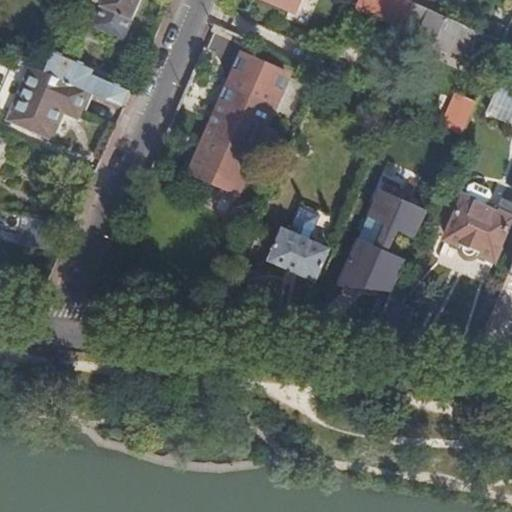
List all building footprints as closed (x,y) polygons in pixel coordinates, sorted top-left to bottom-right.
[(96,19),(128,33),(142,0),(88,0),(88,1),(101,7),(96,19)] [(304,0),(260,0),(298,15),(304,0)] [(480,34),(440,16),(412,4),(403,0),(363,0),(359,10),(405,29),(404,32),(418,38),(417,42),(427,47),(441,52),(451,57),(453,53),(468,60),(480,34)] [(446,0),(413,0),(412,4),(440,16),(446,0)] [(125,41),(128,33),(96,19),(93,27),(125,41)] [(438,61),(441,52),(427,47),(423,55),(438,61)] [(89,92),(125,108),(132,94),(95,78),(98,72),(69,59),(67,60),(53,54),(45,72),(89,92)] [(78,116),(89,92),(45,72),(34,67),(12,119),(53,137),(64,110),(78,116)] [(511,70),(507,68),(488,112),(511,122),(511,70)] [(212,139),(203,158),(250,180),(261,153),(272,157),(283,134),(266,127),(276,105),(272,103),(272,107),(236,91),(237,88),(234,87),(224,110),(228,112),(225,120),(231,123),(226,136),(216,140),(212,139)] [(462,136),(477,102),(456,94),(442,127),(462,136)] [(250,180),(203,158),(198,169),(246,189),(250,180)] [(246,189),(198,169),(196,175),(243,196),(246,189)] [(488,209),(492,198),(470,189),(466,199),(488,209)] [(383,193),(362,243),(364,245),(347,285),(397,290),(410,259),(393,253),(403,228),(421,235),(431,211),(383,193)] [(511,206),(492,198),(488,209),(466,199),(448,240),(496,262),(511,224),(511,206)] [(0,229),(22,233),(25,218),(0,214),(0,229)] [(331,252),(285,231),(271,262),(318,284),(331,252)] [(364,245),(362,243),(345,284),(347,285),(364,245)] [(397,290),(347,285),(346,287),(396,293),(397,290)] [(234,286),(217,326),(248,330),(243,301),(246,291),(234,286)] [(223,304),(212,299),(205,313),(217,318),(223,304)] [(393,300),(374,344),(398,347),(415,309),(393,300)]
